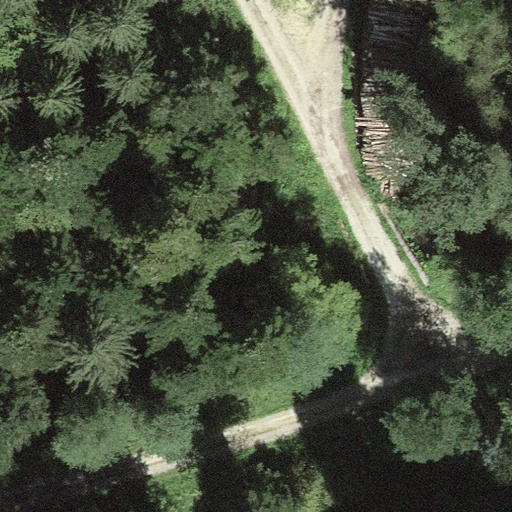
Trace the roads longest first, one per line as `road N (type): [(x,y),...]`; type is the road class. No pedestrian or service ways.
road 1 (track): [(0,509),(510,358)]
road 2 (track): [(510,358),(423,334),(364,264),(306,99)]
